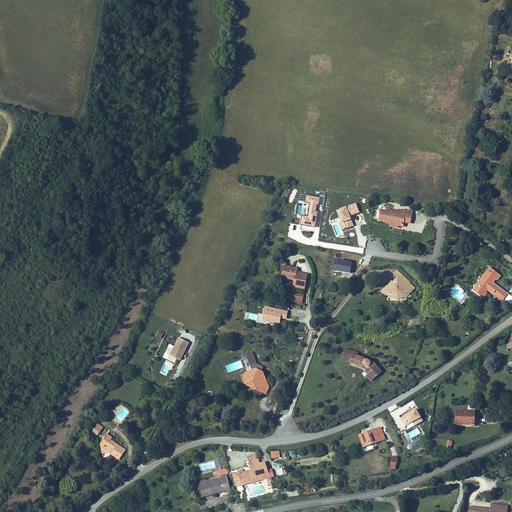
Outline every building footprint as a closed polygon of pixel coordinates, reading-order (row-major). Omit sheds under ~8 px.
[(319,210),(321,196),(300,193),(297,213),(303,214),(301,229),(316,231),(319,210)] [(354,226),(351,215),(360,213),(357,203),(338,208),(343,229),(354,226)] [(385,223),(385,225),(390,226),(397,227),(400,227),(401,223),(410,224),(411,215),(400,213),(394,212),(393,214),(386,213),(386,214),(381,213),(379,222),(385,223)] [(351,272),(352,260),(335,259),(334,271),(351,272)] [(303,291),(306,276),(295,274),(296,270),(284,268),(281,280),(293,282),(292,289),(303,291)] [(488,270),(472,293),(482,301),(486,295),(485,295),(487,292),(496,298),(495,300),(500,304),(507,296),(492,285),(495,281),(496,282),(499,278),(488,270)] [(410,294),(396,281),(392,285),(394,287),(392,289),(389,286),(379,297),(383,301),(385,301),(386,302),(391,302),(393,299),(398,299),(400,302),(403,302),(410,294)] [(291,301),(302,303),(304,295),(293,292),(291,301)] [(287,319),(289,311),(266,305),(262,319),(280,323),(282,318),(287,319)] [(163,357),(175,362),(177,358),(181,360),(190,342),(179,336),(174,345),(170,343),(163,357)] [(367,376),(371,381),(380,374),(371,364),(369,364),(368,363),(366,362),(364,363),(363,360),(352,356),(348,364),(359,369),(360,367),(361,368),(362,370),(366,370),(364,372),(367,376)] [(242,381),(245,387),(260,393),(263,387),(264,387),(265,384),(261,374),(254,371),(245,374),(242,381)] [(456,412),(455,426),(475,427),(475,407),(472,407),(472,412),(456,412)] [(406,429),(413,424),(415,427),(423,422),(416,410),(405,417),(400,420),(406,429)] [(97,434),(101,429),(102,427),(97,423),(92,431),(97,434)] [(363,449),(386,440),(381,428),(359,436),(363,449)] [(407,436),(414,439),(416,431),(409,429),(407,436)] [(111,442),(113,441),(109,439),(111,436),(107,434),(104,438),(111,442)] [(125,449),(113,441),(111,442),(104,438),(100,443),(101,452),(108,451),(119,458),(125,449)] [(241,487),(262,481),(258,466),(257,462),(249,464),(251,473),(238,477),(241,487)] [(258,466),(262,481),(268,480),(264,465),(258,466)] [(289,466),(279,469),(280,474),(291,472),(289,466)] [(241,487),(238,477),(237,477),(232,476),(235,489),(241,487)] [(222,493),(228,492),(225,480),(223,480),(222,479),(220,479),(220,481),(219,481),(219,482),(214,484),(213,481),(198,485),(202,499),(222,493)] [(195,501),(202,499),(198,485),(191,487),(195,501)] [(490,509),(470,507),(468,511),(507,511),(508,506),(491,503),(490,509)]
